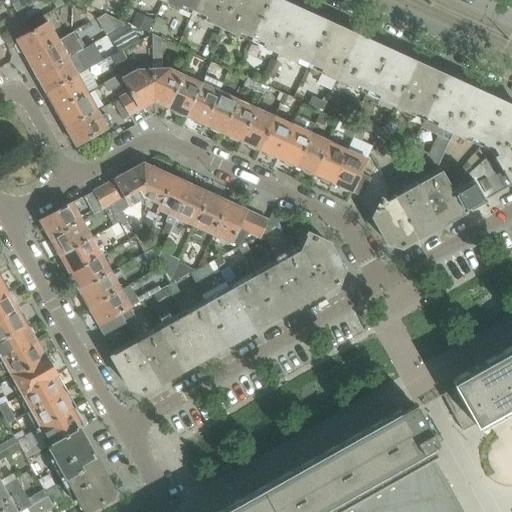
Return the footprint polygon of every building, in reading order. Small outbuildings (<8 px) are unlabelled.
[(37,0),(15,0),(21,9),(37,0)] [(50,0),(56,9),(71,0),(50,0)] [(195,10),(198,0),(159,0),(178,9),(180,4),(195,10)] [(252,36),(268,0),(198,0),(195,10),(207,16),(205,21),(236,35),(239,30),(252,36)] [(310,63),(327,23),(275,0),(268,0),(252,36),(265,42),(263,47),(295,62),(297,57),(310,63)] [(148,33),(153,21),(136,14),(131,26),(148,33)] [(57,41),(48,25),(43,16),(24,27),(29,36),(17,43),(15,48),(17,53),(24,55),(26,59),(57,41)] [(159,34),(165,22),(156,18),(151,30),(159,34)] [(368,89),(385,50),(327,23),(310,63),(322,68),(320,73),(353,88),(355,83),(368,89)] [(82,37),(78,29),(64,37),(68,45),(82,37)] [(117,53),(139,41),(133,30),(111,42),(117,53)] [(206,58),(217,36),(212,34),(202,56),(206,58)] [(14,42),(9,35),(2,39),(6,46),(14,42)] [(182,76),(168,70),(162,70),(161,39),(152,35),(153,70),(153,102),(167,108),(182,76)] [(36,76),(67,58),(57,41),(26,59),(36,76)] [(426,115),(443,76),(385,50),(368,89),(380,95),(378,100),(411,115),(413,110),(426,115)] [(127,60),(122,52),(111,58),(115,66),(127,60)] [(45,93),(77,76),(83,72),(85,71),(76,53),(67,59),(67,58),(36,76),(45,93)] [(87,78),(113,63),(110,57),(106,59),(88,69),(85,71),(83,72),(87,78)] [(269,74),(275,62),(269,60),(264,72),(269,74)] [(233,71),(236,64),(228,61),(225,67),(233,71)] [(275,77),(280,65),(275,62),(269,74),(275,77)] [(153,102),(153,70),(137,69),(122,78),(131,93),(140,110),(153,102)] [(186,117),(201,85),(191,80),(194,73),(187,70),(183,77),(182,76),(167,108),(173,111),(174,115),(181,117),(184,116),(186,117)] [(231,82),(234,73),(228,70),(225,79),(231,82)] [(107,93),(124,84),(120,75),(102,85),(107,93)] [(56,111),(86,93),(77,76),(45,93),(56,111)] [(483,143),(500,103),(443,76),(426,115),(439,121),(437,126),(469,141),(471,138),(483,143)] [(204,125),(218,93),(222,85),(204,77),(201,85),(186,117),(192,120),(193,123),(199,126),(202,125),(204,125)] [(249,90),(253,81),(247,79),(243,87),(249,90)] [(333,103),(338,91),(333,88),(327,100),(333,103)] [(97,111),(86,93),(56,111),(65,129),(97,111)] [(140,110),(131,93),(120,99),(123,104),(129,116),(140,110)] [(222,134),(237,101),(218,93),(204,125),(210,128),(211,131),(217,134),(221,133),(222,134)] [(287,109),(292,98),(284,94),(279,106),(287,109)] [(129,117),(119,100),(113,104),(122,121),(129,117)] [(241,142),(256,110),(237,101),(222,134),(228,136),(229,139),(236,142),(239,141),(241,142)] [(484,201),(511,185),(511,107),(500,103),(483,143),(494,148),(499,156),(494,159),(502,173),(495,176),(484,160),(473,170),(470,167),(479,160),(474,154),(465,165),(458,174),(449,184),(454,193),(474,181),(484,201)] [(259,150),(274,118),(256,110),(241,142),(247,145),(248,148),(254,151),(257,150),(259,150)] [(75,146),(111,126),(105,115),(100,118),(97,111),(65,129),(75,146)] [(323,127),(327,116),(320,113),(315,123),(323,127)] [(386,127),(391,115),(385,113),(380,124),(386,127)] [(391,129),(396,118),(391,115),(386,127),(391,129)] [(277,159),(292,127),(274,118),(259,150),(265,153),(266,156),(272,159),(275,158),(277,159)] [(340,134),(345,124),(338,121),(334,131),(340,134)] [(296,167),(310,135),(292,127),(277,159),(283,161),(284,165),(291,167),(294,166),(296,167)] [(360,174),(368,156),(356,151),(365,132),(357,129),(347,151),(332,184),(338,186),(339,190),(345,193),(349,191),(351,192),(360,174)] [(313,175),(328,143),(310,135),(296,167),(301,170),(302,173),(309,176),(312,175),(313,175)] [(443,152),(448,141),(438,136),(427,157),(439,163),(443,152)] [(332,184),(347,151),(328,143),(313,175),(320,178),(321,181),(327,184),(330,183),(332,184)] [(143,163),(114,180),(124,198),(129,207),(144,199),(143,163)] [(158,205),(171,176),(161,172),(160,169),(154,166),(150,167),(143,163),(144,199),(158,205)] [(438,165),(438,167),(441,172),(449,185),(449,184),(458,174),(439,163),(438,165)] [(416,239),(464,212),(454,193),(449,184),(449,185),(441,172),(393,198),(416,239)] [(361,197),(369,179),(360,174),(351,192),(361,197)] [(176,218),(190,185),(185,183),(184,179),(177,176),(174,178),(171,176),(158,205),(157,209),(169,215),(165,223),(166,224),(162,233),(168,235),(176,218)] [(110,206),(124,198),(114,180),(93,191),(94,193),(104,210),(110,206)] [(484,201),(474,181),(454,193),(464,212),(475,206),(484,201)] [(195,227),(209,194),(203,191),(202,188),(195,185),(192,186),(190,185),(176,218),(195,227)] [(104,210),(94,193),(84,198),(93,215),(104,210)] [(213,235),(227,202),(221,199),(220,196),(214,193),(210,194),(209,194),(195,227),(213,235)] [(128,222),(122,211),(129,207),(124,198),(110,206),(120,222),(121,225),(128,222)] [(416,239),(393,198),(387,202),(381,199),(372,218),(387,244),(401,248),(416,239)] [(230,243),(246,210),(239,208),(238,204),(232,201),(229,203),(227,202),(213,235),(230,243)] [(49,239),(81,221),(71,203),(39,221),(40,223),(39,227),(43,233),(46,234),(49,239)] [(120,222),(110,206),(104,210),(113,226),(120,222)] [(249,232),(256,215),(246,210),(230,243),(239,247),(249,232)] [(276,227),(282,215),(273,211),(267,223),(276,227)] [(259,237),(265,225),(267,220),(256,215),(249,232),(259,237)] [(59,256),(91,239),(81,221),(49,239),(50,241),(49,244),(53,250),(56,251),(59,256)] [(129,240),(119,224),(112,228),(122,244),(129,240)] [(342,269),(327,243),(306,233),(298,251),(322,292),(338,283),(342,269)] [(152,250),(146,240),(141,239),(135,238),(144,254),(152,250)] [(69,274),(100,257),(101,256),(91,239),(59,256),(60,258),(59,261),(62,267),(66,268),(69,274)] [(251,254),(245,244),(237,249),(244,259),(251,254)] [(161,268),(157,260),(152,250),(144,254),(144,255),(153,272),(161,268)] [(322,292),(298,251),(254,276),(277,317),(322,292)] [(171,280),(178,262),(179,261),(161,252),(157,260),(161,268),(170,282),(171,280)] [(227,269),(223,262),(231,258),(228,253),(214,262),(220,272),(220,273),(227,269)] [(78,291),(110,274),(100,257),(69,274),(70,275),(69,278),(72,285),(75,285),(78,291)] [(173,284),(195,271),(178,262),(171,280),(173,284)] [(196,285),(220,272),(214,262),(190,275),(196,285)] [(88,308),(120,291),(110,274),(78,291),(79,292),(78,296),(82,302),(85,303),(88,308)] [(277,317),(254,276),(206,303),(229,344),(277,317)] [(0,297),(8,293),(7,291),(8,288),(6,284),(3,283),(0,277),(0,297)] [(182,298),(174,284),(167,288),(175,302),(182,298)] [(170,297),(166,289),(154,296),(158,303),(170,297)] [(130,308),(120,291),(88,308),(89,309),(88,313),(91,319),(95,320),(98,326),(128,309),(130,308)] [(0,319),(18,309),(14,303),(15,300),(12,296),(9,295),(8,293),(0,297),(0,319)] [(229,344),(206,303),(158,330),(182,371),(229,344)] [(0,340),(27,325),(26,324),(27,321),(24,317),(21,316),(18,309),(0,319),(0,340)] [(104,337),(125,325),(135,320),(128,309),(98,326),(104,337)] [(0,361),(36,342),(32,336),(33,333),(31,329),(28,328),(27,325),(0,340),(0,361)] [(182,371),(158,330),(135,343),(111,357),(129,389),(142,393),(182,371)] [(11,378),(48,359),(42,349),(40,348),(36,342),(0,361),(0,365),(5,373),(8,371),(11,378)] [(511,345),(451,380),(455,388),(442,395),(462,431),(511,403),(511,345)] [(22,396),(57,375),(48,359),(11,378),(16,386),(13,388),(18,398),(22,396)] [(30,412),(66,391),(57,375),(22,396),(26,403),(22,404),(27,413),(30,412)] [(39,428),(76,408),(66,391),(30,412),(39,428)] [(15,421),(6,404),(0,407),(0,411),(7,425),(15,421)] [(462,511),(450,490),(437,467),(433,461),(438,458),(437,457),(435,457),(430,448),(437,444),(417,409),(415,405),(401,413),(399,410),(216,511),(462,511)] [(78,429),(85,425),(86,421),(83,415),(79,414),(76,408),(39,428),(49,446),(78,429)] [(113,491),(78,429),(49,446),(47,447),(83,511),(85,511),(111,498),(113,491)] [(25,436),(22,431),(13,436),(16,442),(25,436)] [(34,452),(25,437),(17,442),(25,457),(34,452)] [(0,463),(20,451),(16,443),(0,452),(0,463)] [(22,511),(17,511),(4,488),(3,486),(0,487),(0,511),(46,511),(53,508),(47,498),(25,510),(25,511),(22,511)] [(61,499),(55,487),(45,492),(52,504),(61,499)]
